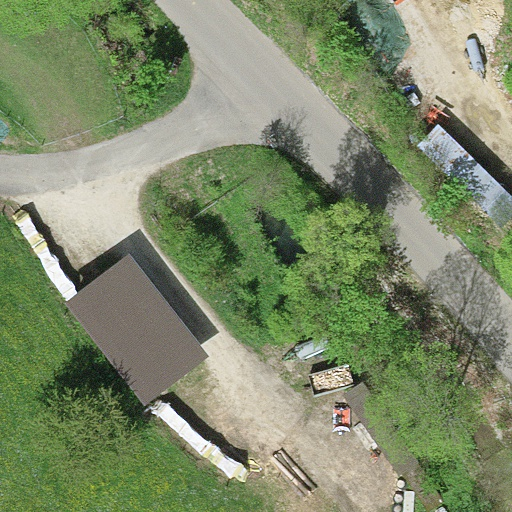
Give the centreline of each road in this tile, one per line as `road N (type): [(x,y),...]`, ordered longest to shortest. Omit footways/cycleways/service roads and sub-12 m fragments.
road 1 (tertiary): [(511,336),(353,158),(194,0)]
road 2 (track): [(0,175),(108,167),(266,68)]
road 3 (track): [(271,385),(140,234),(108,167)]
